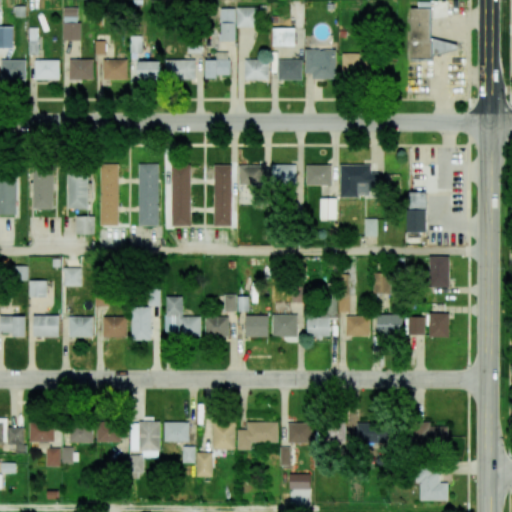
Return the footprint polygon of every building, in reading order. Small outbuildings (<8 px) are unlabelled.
[(79,40),(79,7),(63,7),(63,40),(79,40)] [(257,26),(256,7),(236,8),(237,27),(257,26)] [(430,8),(411,8),(410,59),(430,59),(430,8)] [(235,41),(235,22),(222,23),(223,41),(235,41)] [(13,27),(0,26),(0,48),(13,48),(13,27)] [(29,55),(38,55),(37,27),(29,27),(29,55)] [(305,49),(305,77),(335,77),(335,49),(305,49)] [(205,76),(229,76),(229,52),(215,52),(216,60),(205,60),(205,76)] [(342,53),(342,73),(372,74),(373,54),(342,53)] [(34,79),(59,79),(60,60),(34,59),(34,79)] [(92,80),(93,60),(69,59),(68,79),(92,80)] [(103,80),(127,79),(127,59),(103,60),(103,80)] [(195,60),(165,59),(165,79),(195,79),(195,60)] [(244,60),(244,80),(269,79),(268,59),(244,60)] [(302,79),(302,59),(278,60),(278,80),(302,79)] [(25,60),(0,60),(0,79),(25,79),(25,60)] [(137,79),(160,79),(160,61),(138,61),(137,79)] [(138,225),(159,225),(158,163),(138,164),(138,225)] [(118,225),(118,164),(100,164),(100,225),(118,225)] [(331,185),(331,165),(306,164),(305,184),(331,185)] [(172,226),(191,225),(190,165),(170,165),(172,226)] [(213,225),(231,226),(232,165),(214,165),(213,225)] [(263,165),(238,165),(239,187),(264,187),(263,165)] [(296,165),(272,165),(272,186),(295,186),(296,165)] [(339,196),(379,197),(379,173),(370,173),(370,165),(340,165),(339,196)] [(33,208),(53,209),(54,170),(34,170),(33,208)] [(69,172),(68,208),(88,208),(88,172),(69,172)] [(0,214),(15,214),(16,176),(0,176),(0,214)] [(427,208),(427,192),(408,191),(408,208),(427,208)] [(336,219),(337,198),(320,198),(320,219),(336,219)] [(426,209),(405,209),(406,232),(426,232),(426,209)] [(94,234),(94,216),(76,216),(76,233),(94,234)] [(365,236),(377,236),(377,218),(365,218),(365,236)] [(449,256),(430,256),(430,287),(449,287),(449,256)] [(63,267),(63,286),(82,286),(81,267),(63,267)] [(372,293),(390,294),(390,273),(373,272),(372,293)] [(338,311),(349,312),(350,274),(339,274),(338,311)] [(29,296),(46,297),(46,280),(30,280),(29,296)] [(108,294),(95,295),(95,306),(108,305),(108,294)] [(236,294),(224,294),(224,312),(236,311),(236,294)] [(183,296),(165,296),(165,334),(200,335),(200,316),(183,316),(183,296)] [(151,339),(152,307),(132,306),(131,339),(151,339)] [(448,313),(428,312),(428,337),(448,337),(448,313)] [(298,336),(297,314),(271,314),(272,337),(298,336)] [(377,334),(403,335),(403,314),(377,314),(377,334)] [(25,316),(0,315),(0,334),(25,335),(25,316)] [(59,336),(59,315),(33,316),(33,336),(59,336)] [(268,337),(268,315),(245,315),(245,337),(268,337)] [(370,335),(369,315),(345,316),(346,336),(370,335)] [(68,336),(93,336),(93,316),(69,316),(68,336)] [(102,337),(126,337),(127,317),(103,316),(102,337)] [(229,317),(205,316),(205,336),(229,336),(229,317)] [(425,335),(425,316),(408,316),(408,334),(425,335)] [(329,317),(307,317),(307,336),(329,336),(329,317)] [(7,418),(0,418),(0,442),(24,442),(23,426),(8,427),(7,418)] [(159,421),(130,421),(130,450),(143,450),(143,457),(160,457),(159,421)] [(164,441),(189,441),(189,422),(164,421),(164,441)] [(96,442),(120,442),(120,422),(96,422),(96,442)] [(234,449),(235,422),(213,422),(212,449),(234,449)] [(277,443),(277,422),(247,422),(247,429),(237,429),(237,449),(251,449),(251,442),(277,443)] [(344,423),(321,422),(320,440),(344,441),(344,423)] [(357,422),(357,431),(349,430),(348,443),(387,443),(388,423),(357,422)] [(431,422),(417,422),(417,445),(448,445),(448,426),(431,426),(431,422)] [(29,441),(54,442),(54,423),(29,423),(29,441)] [(288,423),(287,443),(312,443),(312,423),(288,423)] [(92,443),(93,424),(69,424),(69,443),(92,443)] [(61,463),(72,463),(73,447),(62,446),(61,463)] [(182,462),(195,462),(195,446),(183,446),(182,462)] [(60,447),(46,447),(46,465),(60,465),(60,447)] [(280,465),(290,465),(290,447),(280,447),(280,465)] [(196,477),(213,476),(212,452),(195,452),(196,477)] [(143,455),(129,456),(130,472),(143,471),(143,455)] [(447,500),(448,482),(439,482),(439,470),(415,469),(415,482),(420,482),(420,500),(447,500)] [(310,474),(290,474),(289,489),(310,489),(310,474)]
